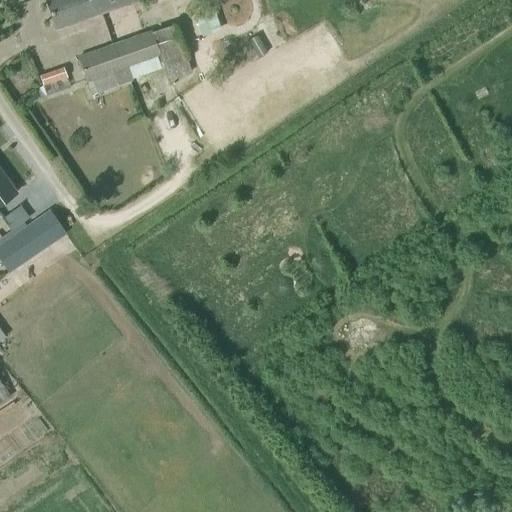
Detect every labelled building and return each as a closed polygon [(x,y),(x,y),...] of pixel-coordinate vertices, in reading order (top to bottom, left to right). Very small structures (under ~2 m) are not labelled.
[(45,0),(50,13),(55,29),(74,23),(101,14),(101,12),(100,11),(100,10),(101,8),(101,7),(102,6),(103,5),(105,5),(103,0),(45,0)] [(103,0),(105,5),(103,5),(102,6),(101,7),(101,8),(100,10),(100,11),(101,12),(101,14),(104,14),(142,0),(103,0)] [(151,32),(150,30),(76,56),(86,83),(90,95),(97,93),(163,69),(167,81),(191,73),(174,24),(151,32)] [(66,78),(63,67),(40,75),(43,86),(66,78)] [(0,204),(15,194),(0,173),(0,204)] [(0,259),(8,272),(47,245),(61,236),(64,234),(48,211),(32,222),(26,226),(23,222),(2,237),(0,237),(0,259)] [(0,381),(0,403),(10,396),(0,381)]
